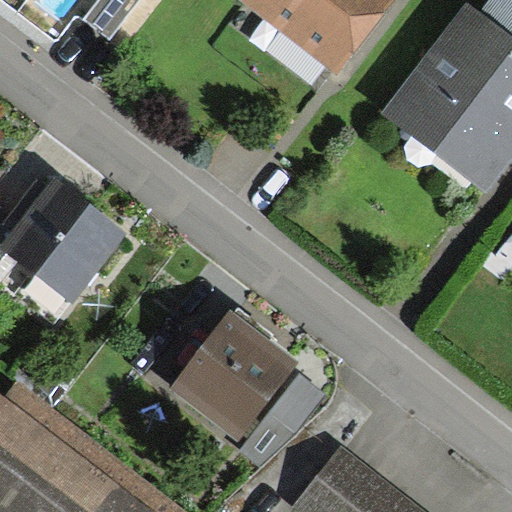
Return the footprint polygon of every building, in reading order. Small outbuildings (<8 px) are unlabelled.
[(97,0),(83,18),(111,39),(140,0),(97,0)] [(238,0),(336,75),(394,0),(238,0)] [(511,0),(489,0),(480,11),(511,36),(511,0)] [(468,2),(381,113),(485,194),(511,160),(511,36),(480,11),(468,2)] [(15,229),(0,248),(4,251),(74,304),(128,233),(54,177),(49,184),(37,176),(20,198),(11,210),(4,220),(15,229)] [(4,220),(11,210),(0,201),(0,256),(4,251),(0,248),(15,229),(4,220)] [(255,329),(231,310),(170,387),(238,443),(234,448),(259,467),(295,437),(326,395),(295,370),(299,364),(255,329)] [(187,511),(20,379),(5,397),(0,393),(0,511),(187,511)] [(429,511),(343,444),(294,506),(300,511),(429,511)]
